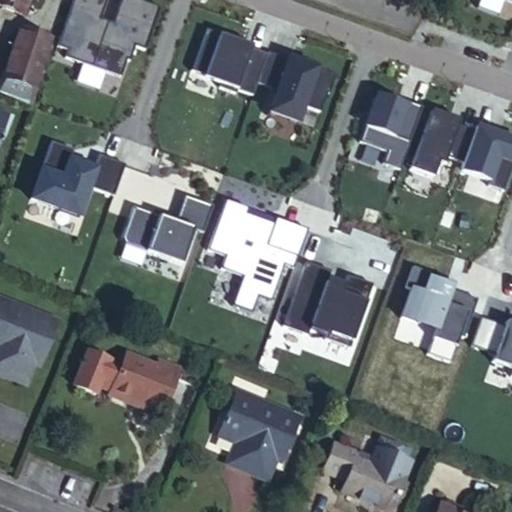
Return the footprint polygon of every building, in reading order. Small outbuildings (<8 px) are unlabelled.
[(29,0),(0,0),(0,7),(22,17),(29,0)] [(123,60),(126,61),(131,46),(142,50),(155,7),(134,0),(116,0),(109,24),(96,20),(102,0),(65,0),(53,41),(51,47),(65,51),(62,59),(117,77),(123,60)] [(255,84),(265,56),(248,50),(248,52),(230,46),(231,41),(204,31),(189,72),(219,83),(217,90),(233,95),(235,91),(250,97),(255,84)] [(53,41),(22,32),(7,83),(38,92),(51,47),(53,41)] [(267,114),(294,124),(299,110),(315,115),(322,97),(324,97),(331,77),(312,70),(311,74),(298,69),(299,66),(266,54),(265,56),(255,84),(275,92),(267,114)] [(38,92),(7,83),(2,97),(32,110),(38,92)] [(381,166),(398,172),(420,109),(404,103),(403,108),(374,98),(358,145),(385,154),(381,166)] [(0,137),(9,116),(0,112),(0,137)] [(436,164),(441,166),(444,158),(461,164),(472,133),(456,127),(446,124),(448,119),(429,112),(408,172),(431,180),(436,164)] [(457,122),(448,119),(446,124),(456,127),(457,122)] [(495,160),(511,166),(511,162),(511,141),(474,128),(472,133),(461,164),(458,173),(487,183),(495,160)] [(69,153),(46,145),(27,203),(76,220),(85,190),(112,198),(123,167),(95,157),(90,172),(65,163),(69,153)] [(173,223),(130,209),(119,241),(123,247),(180,267),(192,231),(201,234),(211,207),(182,197),(173,223)] [(246,209),(224,201),(206,252),(223,258),(219,270),(241,278),(231,307),(250,314),(255,297),(269,302),(282,266),(291,269),(305,230),(274,219),(272,225),(244,215),(246,209)] [(304,264),(281,328),(306,336),(309,329),(326,335),(324,341),(349,349),(371,285),(345,276),(341,290),(324,284),(328,273),(304,264)] [(430,274),(412,267),(404,288),(410,290),(401,317),(435,329),(426,355),(449,363),(458,337),(463,339),(477,301),(452,292),(450,291),(452,287),(428,279),(430,274)] [(455,283),(430,274),(428,279),(452,287),(450,291),(452,292),(455,283)] [(0,352),(1,353),(0,354),(0,376),(25,387),(33,366),(39,368),(58,323),(0,300),(0,352)] [(502,328),(479,320),(469,348),(492,356),(489,364),(511,371),(508,379),(511,380),(511,326),(504,323),(502,328)] [(107,392),(106,395),(127,403),(129,399),(141,403),(160,412),(176,376),(153,368),(122,355),(115,373),(102,368),(105,361),(83,353),(70,387),(92,395),(95,387),(107,392)] [(156,361),(153,368),(176,376),(179,369),(156,361)] [(235,392),(216,438),(234,445),(225,466),(265,483),(274,462),(280,464),(299,419),(235,392)] [(129,399),(127,403),(139,408),(141,403),(129,399)] [(381,440),(371,466),(404,479),(411,463),(407,462),(398,458),(402,448),(381,440)] [(356,453),(333,444),(320,473),(343,483),(353,459),(356,453)] [(411,452),(402,448),(398,458),(407,462),(411,452)] [(338,495),(372,509),(375,503),(392,510),(404,479),(371,466),(353,459),(343,483),(338,495)] [(375,503),(372,509),(379,511),(390,511),(392,510),(375,503)]
